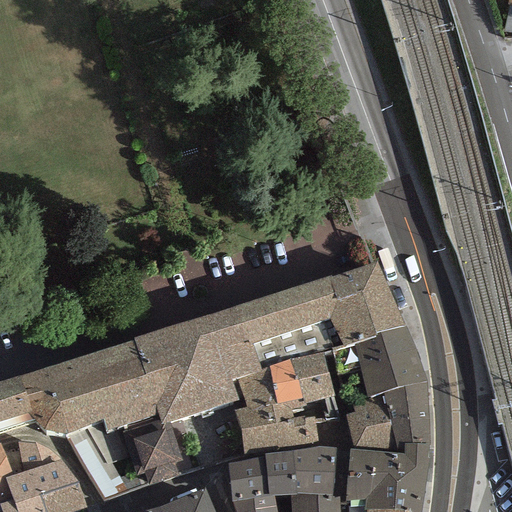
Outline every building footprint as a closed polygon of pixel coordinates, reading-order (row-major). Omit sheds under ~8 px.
[(503,31),(511,32),(511,5),(509,5),(503,31)] [(376,333),(405,325),(377,262),(331,277),(331,275),(133,338),(134,341),(157,414),(161,424),(170,422),(238,400),(231,380),(236,378),(268,367),(289,359),(322,353),(354,344),(376,337),(376,333)] [(384,393),(426,381),(418,356),(405,325),(376,333),(376,337),(354,344),(368,398),(384,393)] [(0,430),(32,420),(45,429),(65,434),(103,418),(106,430),(157,414),(134,341),(19,376),(0,382),(0,430)] [(331,396),(334,395),(322,353),(289,359),(302,398),(304,405),(331,396)] [(268,367),(276,404),(302,398),(289,359),(268,367)] [(268,367),(236,378),(245,407),(234,411),(244,456),(261,452),(278,448),(271,405),(276,404),(268,367)] [(429,442),(426,381),(384,393),(395,450),(400,450),(401,442),(429,442)] [(395,450),(384,393),(368,398),(350,401),(354,412),(345,415),(352,446),(395,450)] [(338,418),(331,396),(304,405),(302,398),(276,404),(271,405),(278,448),(317,442),(315,423),(338,418)] [(103,418),(65,434),(102,501),(177,476),(174,463),(182,461),(170,422),(161,424),(157,414),(106,430),(103,418)] [(4,478),(12,500),(13,503),(76,483),(59,459),(47,449),(34,443),(18,443),(24,471),(13,475),(4,478)] [(0,444),(0,503),(12,500),(4,478),(13,475),(0,444)] [(421,511),(426,483),(429,445),(404,445),(402,454),(350,449),(345,501),(365,500),(364,510),(366,510),(410,510),(409,511),(421,511)] [(339,511),(336,448),(317,447),(264,454),(264,456),(268,497),(273,496),(288,496),(289,511),(339,511)] [(245,460),(249,499),(268,497),(264,456),(245,460)] [(249,499),(245,460),(227,464),(232,502),(249,499)] [(71,511),(83,507),(76,483),(13,503),(12,500),(0,503),(0,506),(1,511),(71,511)] [(214,511),(204,488),(158,508),(142,511),(214,511)] [(249,499),(232,502),(234,511),(276,511),(273,496),(268,497),(249,499)]
